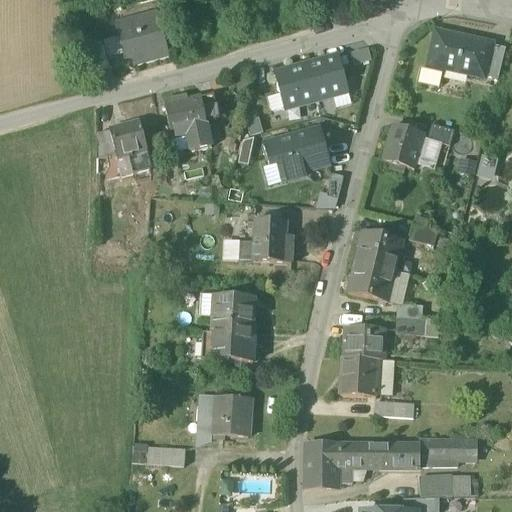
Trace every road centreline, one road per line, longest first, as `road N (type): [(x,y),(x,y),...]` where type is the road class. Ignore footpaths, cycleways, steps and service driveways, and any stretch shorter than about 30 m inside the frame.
road 1 (residential): [(402,0),(325,294),(296,438),(296,511)]
road 2 (residential): [(0,124),(350,29),(392,0)]
